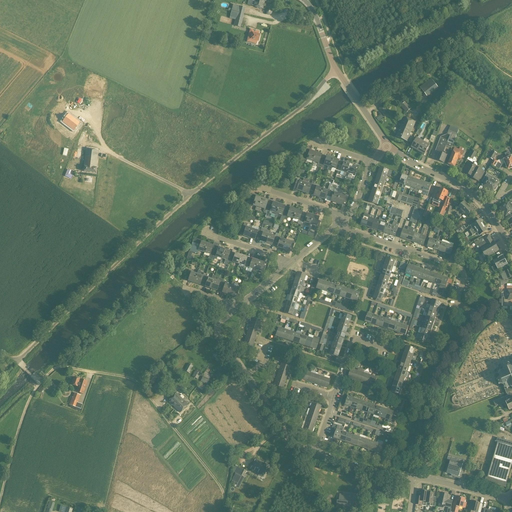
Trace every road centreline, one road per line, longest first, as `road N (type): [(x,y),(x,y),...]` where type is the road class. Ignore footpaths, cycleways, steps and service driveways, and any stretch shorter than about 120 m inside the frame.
road 1 (unclassified): [(40,383),(17,360),(191,193),(308,102),(336,68)]
road 2 (track): [(0,500),(31,395),(60,366),(140,385),(223,492),(222,511)]
road 3 (residential): [(456,303),(463,271),(339,222)]
